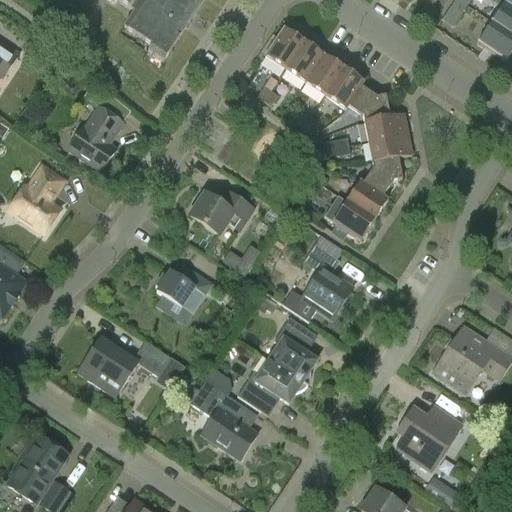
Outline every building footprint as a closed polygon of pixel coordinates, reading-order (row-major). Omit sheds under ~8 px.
[(111,0),(133,15),(123,30),(151,48),(147,54),(162,65),(205,1),(204,0),(111,0)] [(438,0),(420,0),(431,9),(438,0)] [(455,0),(455,1),(466,9),(470,2),(467,0),(455,0)] [(455,1),(441,22),(452,29),(466,9),(455,1)] [(511,10),(504,5),(490,25),(511,39),(511,10)] [(511,51),(511,39),(490,25),(476,45),(504,64),(511,51)] [(284,73),(303,45),(282,31),(263,59),(284,73)] [(0,78),(2,79),(17,56),(0,44),(0,78)] [(322,58),(303,45),(284,73),(304,85),(322,58)] [(322,58),(304,85),(324,99),(343,71),(322,58)] [(363,85),(343,71),(324,99),(345,112),(347,109),(346,108),(359,89),(360,90),(363,85)] [(263,89),(256,100),(263,105),(270,94),(277,84),(270,80),(263,89)] [(82,130),(67,153),(100,175),(116,152),(108,147),(122,126),(104,114),(114,101),(92,86),(83,100),(97,110),(83,130),(82,130)] [(361,118),(363,126),(388,121),(388,119),(384,98),(375,100),(360,90),(359,89),(346,108),(347,109),(361,118)] [(277,98),(270,94),(263,105),(269,109),(277,98)] [(303,131),(310,120),(303,116),(296,127),(303,131)] [(403,116),(388,119),(388,121),(363,126),(366,145),(407,137),(403,116)] [(317,125),(310,120),(303,131),(309,136),(317,125)] [(0,141),(1,142),(4,141),(8,135),(0,130),(0,141)] [(407,137),(366,145),(370,165),(396,160),(396,161),(397,161),(411,158),(407,137)] [(334,151),(348,148),(347,141),(333,144),(334,151)] [(333,144),(315,147),(317,154),(334,151),(333,144)] [(334,151),(336,159),(350,157),(348,148),(334,151)] [(334,151),(317,154),(319,163),(336,159),(334,151)] [(401,182),(397,161),(396,161),(396,160),(370,165),(370,166),(371,166),(372,170),(362,184),(361,184),(361,186),(381,200),(382,198),(392,183),(401,182)] [(62,184),(41,170),(27,191),(23,189),(7,213),(43,237),(59,213),(49,205),(62,184)] [(310,181),(321,188),(325,181),(314,174),(310,181)] [(321,188),(310,181),(306,187),(316,194),(321,188)] [(387,201),(382,198),(381,200),(361,186),(361,184),(359,182),(345,204),(373,222),(387,201)] [(202,197),(188,219),(217,238),(225,225),(237,233),(251,212),(223,194),(215,206),(202,197)] [(338,199),(324,219),(336,227),(331,235),(343,243),(348,235),(360,243),(373,222),(345,204),(338,199)] [(0,317),(2,317),(22,287),(21,283),(22,282),(15,278),(24,265),(0,248),(0,317)] [(318,276),(301,300),(291,293),(282,307),(308,325),(315,314),(330,324),(352,291),(330,277),(338,265),(313,248),(301,265),(318,276)] [(154,308),(173,321),(193,291),(203,298),(211,287),(189,273),(182,283),(168,274),(165,280),(162,278),(154,289),(157,292),(154,295),(160,299),(154,308)] [(263,298),(257,307),(266,312),(270,315),(276,306),(263,298)] [(309,375),(309,374),(316,363),(300,353),(305,346),(292,337),(299,327),(289,321),(273,344),(278,348),(268,363),(307,389),(308,387),(309,384),(309,383),(310,381),(310,380),(310,378),(310,377),(309,375)] [(136,367),(157,380),(170,361),(144,344),(132,362),(100,341),(76,376),(114,401),(136,367)] [(439,365),(431,378),(462,399),(471,386),(480,371),(497,382),(511,361),(484,344),(482,342),(474,354),(454,341),(439,365)] [(307,389),(268,363),(258,378),(253,374),(236,399),(260,415),(271,396),(287,407),(294,396),(296,396),(299,395),(302,394),(303,393),(305,391),(307,389)] [(208,375),(203,383),(204,384),(227,399),(231,393),(230,382),(212,370),(208,375)] [(227,399),(204,384),(189,407),(213,423),(203,439),(236,461),(252,436),(230,421),(239,407),(227,399)] [(404,441),(397,452),(429,473),(459,428),(438,415),(431,425),(412,412),(396,436),(404,441)] [(12,479),(5,489),(34,508),(40,498),(67,458),(39,439),(21,466),(12,479)] [(53,485),(39,507),(47,511),(55,511),(67,494),(53,485)] [(448,511),(457,498),(444,489),(435,503),(448,511)] [(373,491),(359,511),(404,511),(402,511),(373,491)] [(148,511),(133,502),(125,511),(148,511)]
